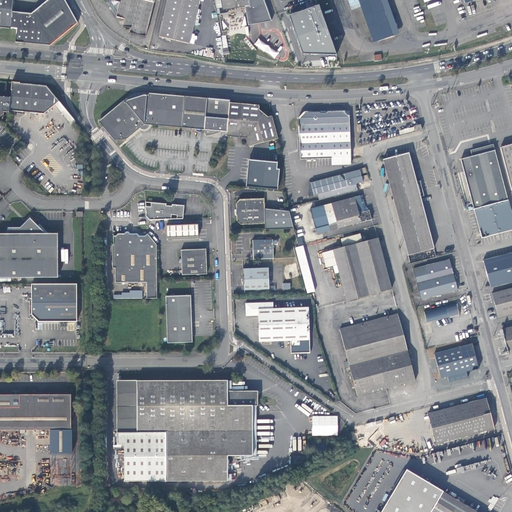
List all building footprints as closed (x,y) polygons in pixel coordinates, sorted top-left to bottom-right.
[(0,0),(0,26),(11,28),(11,27),(13,11),(13,0),(0,0)] [(52,45),(78,22),(65,0),(51,0),(34,12),(13,11),(11,27),(19,28),(17,42),(52,45)] [(105,0),(116,18),(124,20),(122,27),(130,29),(129,34),(145,38),(154,0),(105,0)] [(189,44),(199,0),(167,0),(160,37),(189,44)] [(221,0),(223,10),(245,6),(249,25),(272,21),(264,0),(221,0)] [(382,0),(357,0),(374,44),(395,36),(382,0)] [(388,0),(382,0),(395,36),(401,34),(388,0)] [(289,16),(303,54),(337,55),(319,5),(317,6),(289,16)] [(265,51),(275,58),(279,53),(269,46),(265,51)] [(20,83),(12,82),(11,91),(12,91),(10,111),(45,114),(56,105),(59,102),(45,86),(20,84),(20,83)] [(139,129),(146,129),(148,129),(149,128),(150,126),(150,125),(204,130),(207,99),(132,93),(102,119),(99,122),(114,141),(126,140),(139,129)] [(0,119),(4,116),(4,113),(9,114),(10,99),(0,97),(0,119)] [(207,131),(208,136),(215,134),(215,132),(227,133),(230,103),(230,101),(207,99),(204,130),(207,131)] [(75,121),(59,102),(56,105),(72,124),(75,121)] [(227,137),(246,139),(248,148),(278,140),(272,117),(268,118),(259,111),(260,106),(230,103),(227,133),(227,137)] [(351,166),(349,118),(347,115),(345,113),(328,113),(326,115),(321,115),(320,114),(303,114),(301,116),(299,119),(299,134),(300,160),(332,159),(332,166),(351,166)] [(399,130),(400,136),(415,132),(414,126),(399,130)] [(511,144),(501,147),(511,190),(511,144)] [(471,152),(473,157),(490,152),(496,151),(494,146),(471,152)] [(473,157),(461,160),(474,209),(508,200),(496,151),(490,152),(473,157)] [(383,160),(409,255),(435,249),(421,196),(425,196),(423,188),(421,181),(417,182),(409,153),(383,160)] [(249,159),(246,187),(278,190),(280,169),(277,168),(278,162),(249,159)] [(359,170),(310,183),(313,195),(317,194),(356,183),(363,182),(361,176),(359,170)] [(356,183),(317,194),(319,199),(357,189),(356,183)] [(323,205),(329,230),(371,219),(369,210),(364,211),(360,195),(323,205)] [(236,202),(236,208),(238,209),(238,213),(236,215),(236,220),(241,224),(265,223),(266,229),(266,230),(294,228),(290,211),(265,209),(264,199),(240,199),(236,202)] [(511,213),(508,200),(474,209),(481,234),(482,239),(511,230),(511,213)] [(184,218),(185,206),(173,205),(173,206),(166,205),(167,204),(152,203),(151,206),(145,206),(145,216),(148,220),(171,219),(172,214),(177,215),(177,219),(184,218)] [(59,234),(48,234),(46,234),(38,226),(30,218),(20,227),(8,227),(8,234),(0,233),(0,277),(59,277),(59,234)] [(196,224),(164,225),(164,236),(197,235),(196,224)] [(39,225),(38,226),(46,234),(48,234),(39,225)] [(146,299),(156,298),(157,280),(157,276),(156,245),(147,233),(144,236),(138,236),(137,235),(130,234),(129,233),(125,233),(123,234),(117,234),(115,236),(113,236),(114,245),(113,245),(112,268),(115,269),(115,283),(145,283),(146,299)] [(344,246),(363,242),(361,233),(341,238),(344,246)] [(253,259),(273,258),(272,238),(264,239),(253,239),(253,252),(253,259)] [(378,238),(363,242),(344,246),(322,252),(326,267),(336,264),(337,265),(333,266),(335,273),(339,272),(347,301),(392,289),(378,238)] [(314,292),(305,245),(296,247),(305,293),(314,292)] [(181,250),(182,275),(207,274),(206,249),(197,249),(181,250)] [(511,252),(484,260),(491,287),(511,281),(511,252)] [(450,260),(414,270),(422,300),(458,290),(455,280),(450,260)] [(270,270),(243,270),(244,291),(271,290),(270,270)] [(78,284),(32,284),(32,315),(36,318),(39,322),(78,321),(78,284)] [(499,317),(511,313),(511,287),(492,293),(499,317)] [(165,296),(168,343),(193,342),(192,337),(190,295),(165,296)] [(246,313),(246,316),(249,316),(259,315),(260,342),(291,341),(291,347),(310,346),(309,307),(273,308),(273,303),(245,304),(246,313)] [(424,311),(427,323),(450,317),(450,318),(459,315),(457,307),(458,306),(458,305),(457,304),(456,304),(456,303),(424,311)] [(366,394),(387,388),(379,358),(407,350),(398,313),(340,329),(358,396),(366,394)] [(505,340),(509,353),(511,352),(511,326),(502,329),(505,340)] [(434,353),(441,380),(448,378),(449,383),(480,375),(476,361),(472,345),(434,353)] [(379,358),(387,388),(397,386),(415,381),(407,350),(379,358)] [(137,381),(117,381),(118,432),(138,432),(137,381)] [(165,432),(166,482),(227,482),(228,458),(253,458),(254,406),(258,406),(258,405),(258,395),(258,392),(227,391),(227,381),(137,381),(138,432),(165,432)] [(0,408),(0,431),(70,431),(71,396),(30,396),(26,393),(23,396),(18,395),(18,408),(0,408)] [(428,413),(429,419),(435,444),(494,428),(490,412),(486,397),(428,413)] [(125,482),(166,482),(165,432),(138,432),(118,432),(118,445),(125,445),(125,482)] [(476,511),(406,470),(380,511),(476,511)]
